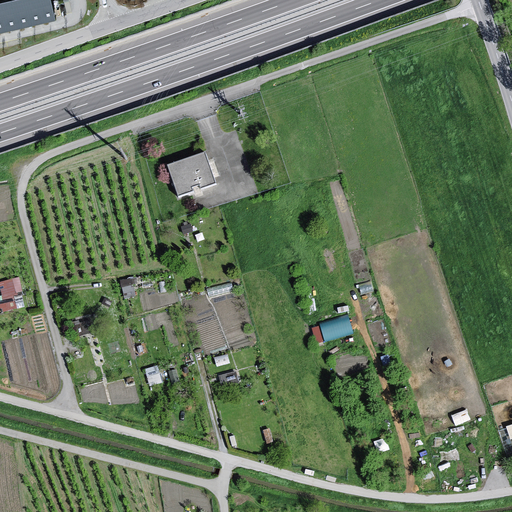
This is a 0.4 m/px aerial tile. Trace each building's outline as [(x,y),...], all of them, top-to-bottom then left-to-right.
[(46,0),(4,0),(0,1),(0,32),(51,20),(46,0)] [(204,155),(165,168),(176,199),(190,194),(189,189),(197,187),(199,191),(213,186),(204,155)] [(0,309),(25,305),(20,275),(0,278),(0,286),(2,298),(0,298),(0,309)] [(312,323),(317,341),(354,330),(348,313),(312,323)] [(146,367),(150,383),(162,380),(157,364),(146,367)] [(236,370),(222,372),(223,379),(237,377),(236,370)]
